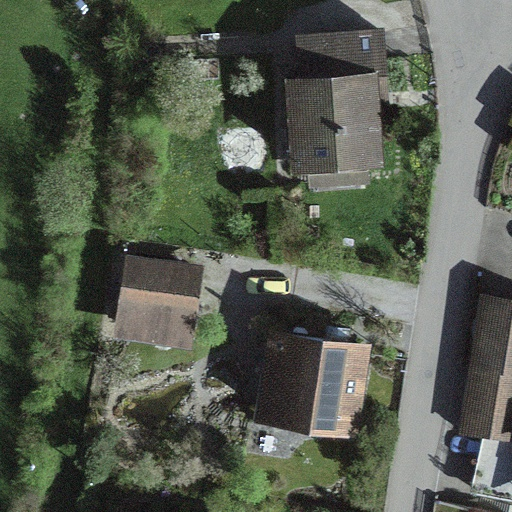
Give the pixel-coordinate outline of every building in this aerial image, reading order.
[(301,35),(302,77),(297,77),(300,160),(375,157),(373,111),(386,111),(382,31),(301,35)] [(192,270),(129,262),(121,324),(184,332),(192,270)] [(511,306),(484,303),(475,361),(511,366),(511,306)] [(273,417),(347,428),(359,345),(286,334),(273,417)] [(511,374),(474,369),(464,433),(492,437),(478,494),(509,501),(511,488),(511,374)]
